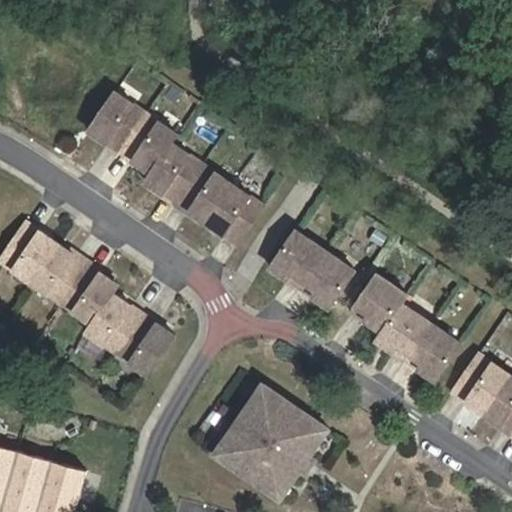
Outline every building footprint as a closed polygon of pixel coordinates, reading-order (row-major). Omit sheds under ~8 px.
[(178,133),(117,91),(90,130),(152,173),(147,181),(237,243),(264,203),(173,141),(178,133)] [(120,284),(28,221),(1,260),(93,323),(88,331),(150,374),(177,335),(115,292),(120,284)] [(357,271),(296,227),(270,263),(331,307),(357,271)] [(409,295),(379,275),(354,312),(384,332),(378,340),(438,380),(463,343),(404,303),(409,295)] [(511,374),(480,353),(454,392),(511,431),(511,374)] [(265,383),(217,454),(276,494),(290,474),(297,478),(302,471),(312,456),(331,428),(265,383)] [(79,511),(91,470),(0,444),(0,511),(79,511)] [(312,456),(302,471),(307,474),(317,460),(312,456)] [(290,474),(276,494),(282,498),(297,478),(290,474)]
